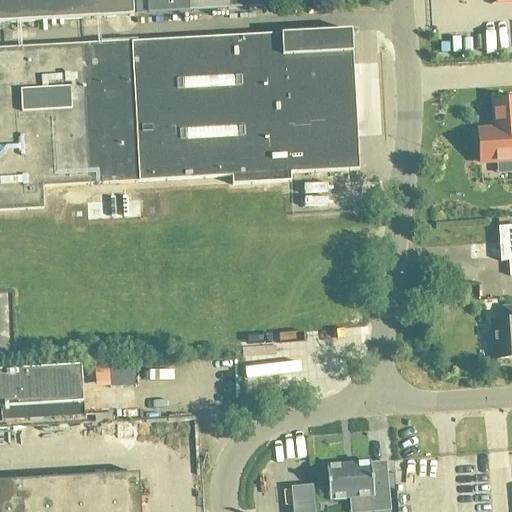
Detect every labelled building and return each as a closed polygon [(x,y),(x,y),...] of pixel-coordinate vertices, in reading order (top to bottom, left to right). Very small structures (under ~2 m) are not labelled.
[(0,0),(0,211),(44,209),(292,195),(291,175),(284,35),(139,43),(0,50),(0,23),(7,23),(37,22),(133,16),(133,13),(137,13),(136,0),(0,0)] [(265,0),(136,0),(137,13),(266,7),(265,0)] [(481,54),(511,52),(511,26),(480,27),(481,54)] [(352,31),(284,35),(291,175),(360,171),(352,31)] [(511,100),(493,102),(495,130),(479,131),(481,162),(510,161),(511,169),(511,100)] [(444,117),(464,116),(463,104),(444,105),(444,117)] [(296,186),(295,195),(315,196),(315,187),(296,186)] [(501,262),(509,261),(510,276),(511,276),(511,227),(498,228),(500,246),(501,256),(501,262)] [(492,322),(495,359),(511,358),(511,308),(504,309),(504,321),(492,322)] [(136,363),(109,364),(110,389),(134,387),(133,367),(136,367),(136,363)] [(81,366),(0,370),(0,408),(83,403),(81,366)] [(371,464),(327,467),(329,500),(373,496),(374,506),(390,505),(387,472),(372,473),(371,464)] [(0,511),(141,511),(139,474),(85,477),(0,482),(0,511)]
